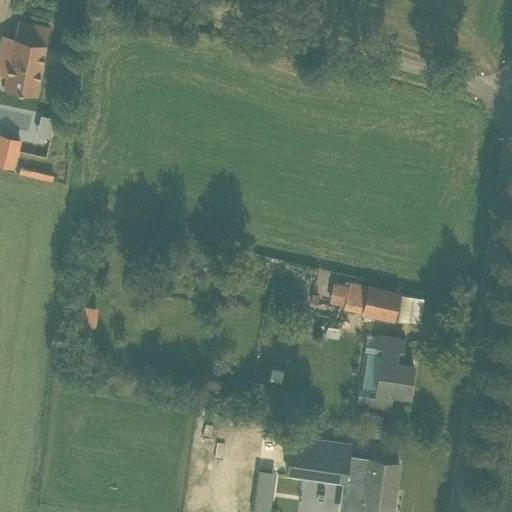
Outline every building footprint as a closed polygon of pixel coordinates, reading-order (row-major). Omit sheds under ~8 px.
[(3,87),(35,94),(49,26),(17,20),(9,59),(0,58),(0,74),(6,76),(3,87)] [(19,141),(0,136),(0,162),(13,166),(19,141)] [(343,307),(361,311),(367,286),(349,282),(348,285),(336,283),(332,302),(344,304),(343,307)] [(398,293),(367,286),(361,311),(392,318),(398,293)] [(96,323),(95,305),(82,306),(83,323),(96,323)] [(413,364),(395,361),(396,355),(401,356),(403,338),(378,334),(368,333),(365,351),(366,351),(361,387),(360,387),(358,402),(389,406),(391,392),(408,395),(413,364)] [(373,436),(378,412),(368,410),(363,434),(373,436)] [(391,511),(398,463),(368,459),(359,511),(391,511)] [(256,468),(249,511),(251,511),(270,511),(277,471),(256,468)]
